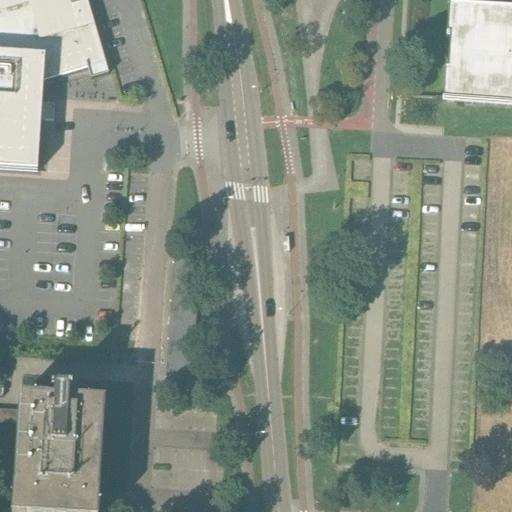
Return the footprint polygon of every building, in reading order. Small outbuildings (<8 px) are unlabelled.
[(86,0),(0,0),(0,172),(38,174),(41,122),(54,123),(55,106),(42,105),(44,83),(106,65),(86,0)] [(511,18),(452,15),(447,101),(460,102),(511,105),(511,18)] [(89,76),(90,82),(109,76),(107,71),(89,76)] [(165,384),(191,385),(200,264),(173,263),(165,384)] [(98,511),(100,491),(106,405),(70,403),(70,395),(56,394),(56,402),(20,400),(19,413),(0,412),(0,424),(18,426),(12,511),(98,511)]
